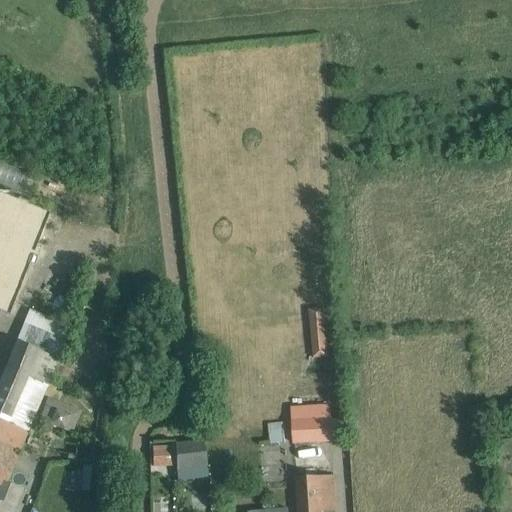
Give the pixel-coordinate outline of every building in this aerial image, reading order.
[(0,182),(33,190),(37,169),(0,161),(0,182)] [(309,310),(313,358),(328,357),(324,309),(309,310)] [(43,332),(39,348),(59,354),(67,326),(25,313),(17,339),(30,343),(34,329),(43,332)] [(0,483),(4,486),(56,359),(13,341),(0,373),(0,483)] [(363,388),(388,388),(387,345),(362,346),(363,388)] [(49,401),(40,422),(70,433),(78,412),(49,401)] [(387,401),(370,401),(369,440),(387,440),(387,401)] [(330,442),(330,405),(293,406),(293,443),(330,442)] [(284,444),(283,423),(269,423),(269,428),(254,429),(255,445),(284,444)] [(188,463),(188,471),(208,470),(207,445),(175,446),(175,448),(176,463),(188,463)] [(176,466),(176,463),(175,448),(152,449),(153,467),(176,466)] [(297,475),(298,498),(298,511),(321,511),(322,510),(335,510),(333,474),(297,475)]
